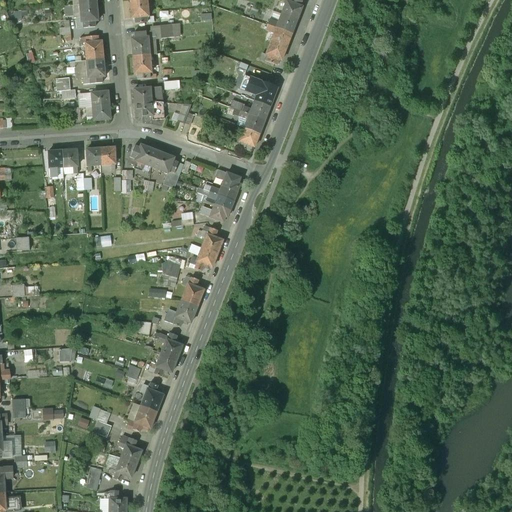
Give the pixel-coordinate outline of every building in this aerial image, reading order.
[(146,0),(141,0),(129,1),(131,19),(134,18),(134,24),(146,23),(146,17),(148,17),(146,0)] [(281,2),(281,0),(274,0),(273,3),(271,8),(270,10),(281,15),(285,4),(281,2)] [(301,2),(295,0),(288,0),(288,3),(286,2),(285,4),(281,15),(296,21),(301,8),(299,7),(301,2)] [(95,3),(79,5),(80,18),(80,23),(82,23),(82,24),(83,28),(95,27),(94,22),(97,22),(95,3)] [(72,6),(63,6),(64,17),(73,16),(72,6)] [(296,21),(281,15),(277,23),(269,20),(267,25),(291,34),(296,21)] [(51,36),(59,35),(58,28),(69,27),(68,22),(56,23),(56,27),(50,28),(51,36)] [(178,24),(171,25),(163,26),(164,34),(164,39),(179,38),(178,24)] [(291,34),(267,25),(265,30),(273,33),(270,42),(286,48),(291,34)] [(145,33),(133,34),(134,39),(131,39),(132,57),(149,56),(148,39),(148,38),(146,38),(145,33)] [(97,36),(85,37),(86,41),(86,43),(84,43),(85,61),(102,60),(101,42),(98,42),(97,36)] [(286,48),(270,42),(265,55),(267,56),(265,61),(276,65),(278,60),(281,61),(286,48)] [(149,56),(132,57),(134,75),(136,75),(137,80),(149,79),(149,74),(151,73),(149,56)] [(102,60),(85,61),(87,78),(87,79),(89,79),(89,84),(101,83),(101,78),(104,77),(102,60)] [(368,74),(352,66),(348,76),(364,84),(368,74)] [(69,79),(56,80),(57,93),(61,92),(70,91),(69,79)] [(255,98),(253,101),(269,107),(275,94),(276,90),(248,79),(243,93),(255,98)] [(178,81),(163,82),(164,91),(179,90),(178,81)] [(161,88),(149,89),(151,103),(157,103),(162,103),(161,88)] [(149,89),(133,90),(134,104),(151,103),(149,89)] [(70,91),(61,92),(62,99),(75,98),(74,91),(70,91)] [(107,92),(90,94),(91,97),(92,107),(108,106),(107,92)] [(269,107),(253,101),(250,110),(242,107),(240,112),(264,121),(269,107)] [(243,106),(234,102),(231,109),(234,110),(240,112),(242,107),(243,106)] [(151,103),(134,104),(135,118),(150,117),(152,116),(151,103)] [(157,103),(151,103),(152,116),(150,117),(151,121),(159,120),(158,113),(157,103)] [(182,105),(176,121),(183,124),(191,106),(182,105)] [(108,106),(92,107),(93,118),(93,121),(110,120),(108,106)] [(264,121),(240,112),(239,115),(238,117),(246,120),(243,129),(259,135),(264,121)] [(203,123),(194,119),(189,130),(199,134),(203,123)] [(0,120),(0,128),(12,128),(12,120),(0,120)] [(259,135),(243,129),(238,142),(240,143),(238,148),(250,152),(251,147),(254,148),(259,135)] [(240,143),(238,142),(228,138),(226,143),(238,148),(240,143)] [(157,152),(140,146),(139,149),(134,147),(128,164),(135,166),(134,169),(141,172),(144,165),(151,167),(157,152)] [(114,148),(100,149),(101,166),(110,165),(114,165),(114,148)] [(100,149),(86,150),(87,167),(91,167),(101,166),(100,149)] [(62,151),(48,152),(49,169),(57,168),(63,168),(62,151)] [(76,151),(62,151),(63,168),(73,167),(76,167),(77,167),(76,151)] [(173,159),(157,152),(151,167),(168,174),(168,172),(172,174),(173,174),(177,163),(172,161),(173,159)] [(190,163),(185,161),(183,165),(181,172),(186,174),(190,163)] [(183,165),(177,163),(173,174),(172,174),(167,185),(175,188),(181,172),(183,165)] [(0,168),(0,180),(11,181),(11,175),(5,175),(5,168),(0,168)] [(57,168),(49,169),(50,177),(57,177),(57,168)] [(239,179),(226,174),(224,178),(221,188),(228,190),(229,188),(237,191),(239,185),(237,184),(239,179)] [(91,179),(83,179),(83,190),(84,191),(91,190),(91,179)] [(130,182),(122,182),(122,192),(130,192),(130,182)] [(228,190),(221,188),(219,191),(211,187),(210,189),(209,192),(233,201),(237,191),(229,188),(228,190)] [(233,201),(209,192),(208,196),(207,198),(208,198),(215,201),(214,204),(222,207),(221,208),(229,211),(233,201)] [(215,201),(208,198),(207,201),(208,201),(207,204),(213,206),(214,204),(215,201)] [(213,206),(207,204),(202,215),(209,218),(213,206)] [(229,211),(221,208),(222,207),(214,204),(213,206),(209,218),(222,223),(224,217),(226,218),(229,211)] [(207,236),(205,235),(200,249),(217,255),(222,241),(219,240),(220,237),(215,235),(217,232),(209,229),(207,236)] [(109,236),(96,238),(98,246),(110,245),(109,236)] [(28,238),(16,238),(16,251),(29,250),(28,238)] [(217,255),(200,249),(195,262),(197,263),(194,269),(201,271),(203,268),(208,270),(209,268),(211,268),(217,255)] [(128,256),(130,264),(145,262),(144,254),(128,256)] [(180,260),(170,257),(165,277),(169,278),(168,283),(174,285),(180,260)] [(197,281),(191,278),(188,285),(187,285),(180,301),(197,307),(203,291),(200,290),(202,287),(196,285),(197,281)] [(24,285),(11,285),(12,297),(24,297),(24,296),(24,287),(24,285)] [(34,287),(24,287),(24,296),(34,296),(34,287)] [(197,307),(180,301),(175,315),(174,318),(175,318),(173,325),(180,327),(181,324),(187,326),(188,323),(190,324),(197,307)] [(175,315),(168,312),(164,321),(173,325),(175,318),(174,318),(175,315)] [(151,324),(140,322),(138,333),(149,335),(151,324)] [(177,337),(169,334),(168,338),(167,341),(166,340),(164,344),(160,354),(176,360),(179,351),(180,351),(181,346),(179,345),(180,343),(175,341),(177,337)] [(168,338),(159,335),(157,341),(164,344),(166,340),(167,341),(168,338)] [(32,350),(24,351),(25,362),(33,362),(32,350)] [(59,351),(59,362),(71,362),(72,350),(59,351)] [(176,360),(160,354),(156,366),(155,367),(156,367),(155,370),(154,373),(153,374),(156,375),(156,376),(158,376),(161,377),(162,373),(168,375),(169,372),(171,373),(173,368),(176,360)] [(140,370),(130,366),(127,371),(138,375),(140,370)] [(52,370),(53,377),(62,376),(61,367),(56,367),(57,369),(52,370)] [(0,369),(0,381),(9,380),(9,369),(0,369)] [(27,370),(27,378),(47,377),(46,369),(27,370)] [(138,375),(127,371),(125,377),(136,381),(138,375)] [(153,384),(150,383),(148,387),(147,390),(147,389),(145,394),(140,406),(156,412),(160,400),(161,400),(162,396),(160,395),(161,392),(156,390),(157,386),(154,385),(155,384),(153,384)] [(148,387),(143,385),(141,389),(140,392),(145,394),(147,389),(147,390),(148,387)] [(23,400),(12,401),(12,413),(24,413),(23,400)] [(156,412),(140,406),(134,421),(134,423),(135,423),(133,430),(140,433),(142,429),(147,431),(148,428),(150,429),(152,424),(151,424),(156,412)] [(54,420),(63,419),(63,411),(53,412),(53,410),(43,410),(43,421),(54,421),(54,420)] [(110,414),(100,410),(96,420),(106,424),(110,414)] [(87,421),(80,419),(77,426),(85,429),(87,421)] [(134,421),(130,420),(127,427),(133,430),(135,423),(134,423),(134,421)] [(111,427),(100,422),(98,421),(93,432),(95,433),(95,434),(107,438),(111,427)] [(129,439),(123,437),(119,446),(124,448),(126,445),(127,445),(129,439)] [(137,442),(129,439),(127,445),(126,445),(124,448),(120,459),(136,465),(141,451),(139,450),(140,448),(135,446),(137,442)] [(54,442),(44,442),(45,452),(55,451),(54,442)] [(10,444),(1,445),(1,452),(1,459),(11,459),(10,444)] [(136,465),(120,459),(116,471),(115,472),(116,473),(115,475),(114,479),(121,482),(123,478),(128,480),(129,478),(131,478),(136,465)] [(11,468),(2,469),(2,476),(3,476),(3,479),(12,478),(11,468)] [(101,474),(89,471),(87,483),(99,485),(101,474)] [(99,485),(87,483),(86,489),(98,491),(99,485)] [(119,492),(111,492),(111,499),(109,499),(109,500),(108,511),(125,511),(126,499),(124,499),(124,496),(119,496),(119,492)]
